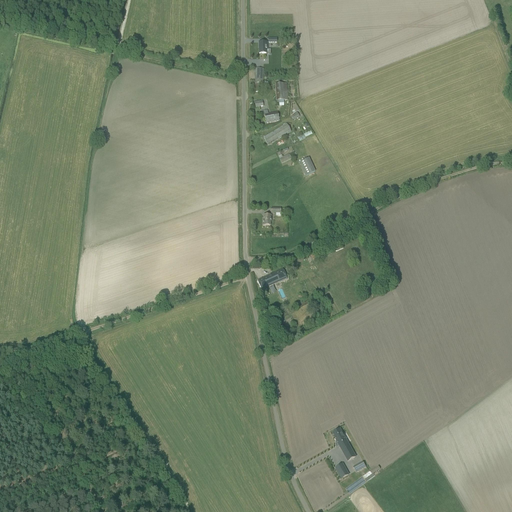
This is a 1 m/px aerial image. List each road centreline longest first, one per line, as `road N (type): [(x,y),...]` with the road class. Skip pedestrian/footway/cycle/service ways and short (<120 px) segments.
road 1 (unclassified): [(308,511),(285,459),(247,276),(241,0)]
road 2 (track): [(245,259),(287,257),(400,195),(511,161)]
road 3 (track): [(247,276),(0,350)]
road 4 (track): [(242,78),(0,24)]
